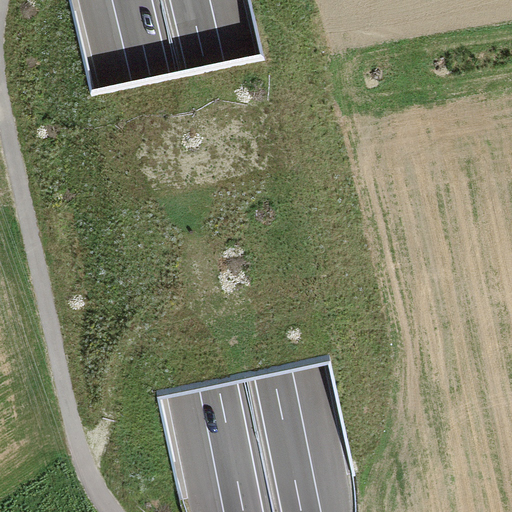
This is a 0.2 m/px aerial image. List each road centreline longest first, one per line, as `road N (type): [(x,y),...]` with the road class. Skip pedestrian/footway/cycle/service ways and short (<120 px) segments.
road 1 (motorway): [(128,0),(243,511)]
road 2 (motorway): [(302,511),(188,0)]
road 3 (track): [(109,511),(77,443),(0,77)]
road 4 (track): [(84,465),(137,332),(178,316),(204,271),(207,199)]
road 5 (track): [(340,175),(75,225)]
